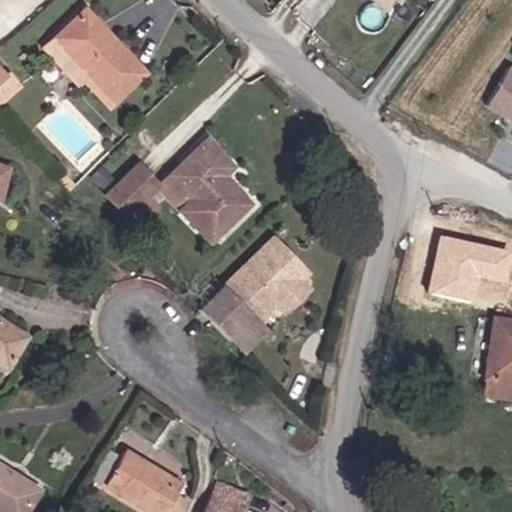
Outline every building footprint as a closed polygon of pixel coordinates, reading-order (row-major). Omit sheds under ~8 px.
[(144,73),(83,8),(42,48),(75,85),(81,81),(90,72),(116,100),(144,73)] [(0,64),(4,72),(15,66),(4,48),(0,49),(0,64)] [(511,70),(506,67),(484,105),(511,121),(511,70)] [(116,100),(90,72),(81,81),(107,108),(116,100)] [(0,103),(19,87),(7,74),(5,76),(0,80),(0,103)] [(248,204),(222,176),(231,167),(205,140),(157,186),(179,209),(190,199),(220,230),(248,204)] [(157,186),(133,164),(103,194),(124,216),(157,186)] [(511,258),(511,250),(442,236),(430,293),(471,301),(476,274),(508,280),(511,258)] [(303,284),(299,280),(280,261),(287,254),(270,237),(223,285),(222,284),(198,310),(227,339),(253,314),(258,319),(274,303),(280,308),(303,284)] [(284,312),(309,289),(303,284),(280,308),(284,312)] [(241,354),(266,328),(258,319),(253,314),(227,339),(241,354)] [(511,321),(491,318),(481,380),(484,381),(481,395),(511,400),(511,321)] [(24,337),(0,321),(0,365),(4,368),(24,337)] [(135,429),(127,446),(177,471),(185,455),(135,429)] [(98,485),(116,455),(107,449),(89,480),(98,485)] [(174,495),(182,483),(126,451),(105,487),(146,511),(181,511),(188,502),(174,495)] [(24,511),(39,490),(0,465),(0,511),(24,511)] [(240,511),(247,496),(216,483),(204,511),(240,511)]
